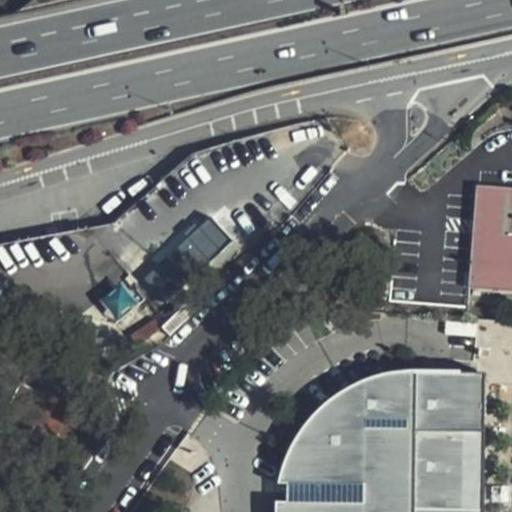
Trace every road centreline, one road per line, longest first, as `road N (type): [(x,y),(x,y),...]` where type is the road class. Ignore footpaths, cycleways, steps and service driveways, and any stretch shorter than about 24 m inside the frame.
road 1 (unclassified): [(91,511),(180,390),(405,141),(424,71)]
road 2 (primary): [(0,115),(511,3)]
road 3 (residential): [(0,187),(234,114),(424,71)]
road 4 (primary): [(253,0),(0,53)]
